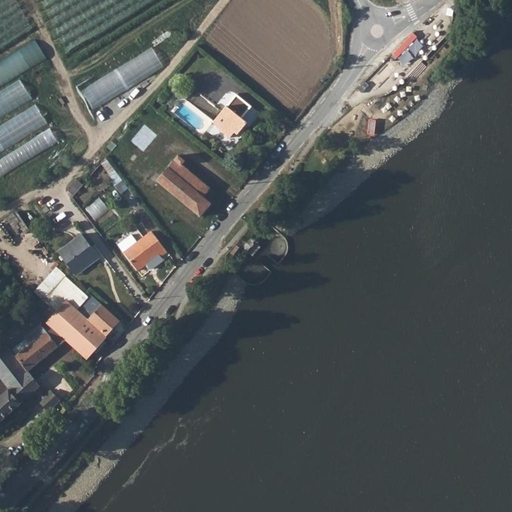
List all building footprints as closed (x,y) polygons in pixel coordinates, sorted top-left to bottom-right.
[(0,86),(49,60),(38,42),(0,63),(0,86)] [(403,44),(393,54),(397,58),(407,48),(403,44)] [(83,88),(94,108),(166,68),(155,48),(83,88)] [(23,81),(0,93),(0,120),(40,98),(32,85),(27,88),(23,81)] [(235,92),(226,103),(242,116),(251,105),(235,92)] [(242,116),(226,103),(225,104),(227,106),(225,109),(223,107),(212,121),(219,127),(218,128),(229,136),(234,130),(237,133),(246,121),(241,117),(242,116)] [(40,107),(0,128),(0,153),(50,126),(40,107)] [(145,123),(131,140),(144,151),(159,134),(145,123)] [(53,130),(0,159),(0,176),(60,143),(53,130)] [(179,155),(158,179),(187,203),(201,215),(211,203),(203,196),(211,187),(183,164),(185,160),(179,155)] [(108,158),(102,162),(122,189),(128,185),(108,158)] [(83,183),(78,178),(67,189),(83,205),(113,176),(102,165),(83,183)] [(99,196),(86,209),(97,220),(110,207),(99,196)] [(57,250),(71,270),(84,261),(87,264),(98,256),(81,233),(57,250)] [(166,252),(150,233),(123,255),(138,272),(144,267),(148,271),(151,271),(161,262),(161,259),(160,257),(166,252)] [(84,261),(71,270),(74,274),(87,264),(84,261)] [(34,291),(58,310),(67,300),(77,308),(88,295),(55,266),(34,291)] [(91,293),(77,308),(89,319),(102,304),(91,293)] [(58,310),(47,322),(53,327),(67,340),(87,358),(108,336),(121,320),(102,304),(89,319),(67,300),(58,310)] [(31,345),(17,355),(21,360),(28,371),(67,340),(53,327),(48,332),(40,323),(24,336),(31,345)] [(6,341),(0,345),(0,375),(10,386),(0,395),(0,422),(35,390),(41,399),(39,401),(50,412),(60,402),(62,400),(51,390),(46,394),(28,371),(21,360),(17,355),(6,341)]
